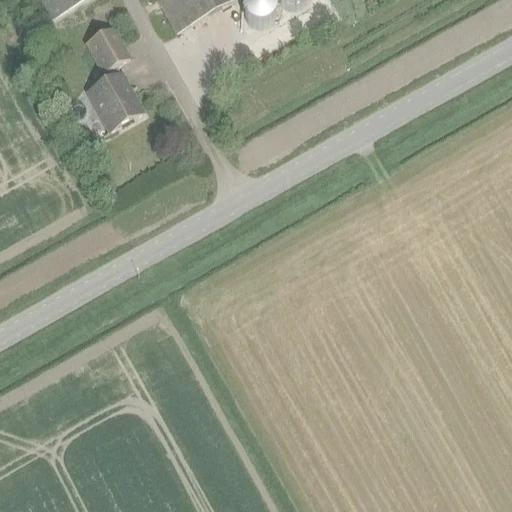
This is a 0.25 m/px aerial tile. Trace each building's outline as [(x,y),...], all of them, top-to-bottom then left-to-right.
[(38,0),(54,28),(103,0),(38,0)] [(156,0),(178,38),(245,0),(156,0)] [(243,16),(243,18),(243,19),(244,20),(244,22),(244,23),(245,24),(246,25),(246,26),(247,28),(248,29),(249,30),(250,30),(251,31),(253,32),(254,32),(255,33),(256,33),(258,33),(259,34),(260,34),(261,34),(263,34),(264,33),(265,33),(266,32),(268,32),(269,31),(270,31),(271,30),(272,29),(273,28),(274,27),(275,25),(276,24),(276,23),(277,22),(277,21),(277,19),(277,18),(277,17),(277,16),(277,14),(277,13),(277,12),(276,10),(276,9),(275,8),(274,7),(273,6),(272,5),(271,4),(270,3),(269,2),(268,1),(267,1),(265,0),(264,0),(256,0),(255,0),(254,1),(253,1),(252,2),(250,3),(249,4),(248,5),(247,6),(246,7),(246,8),(245,9),(244,10),(244,11),(244,13),(243,14),(243,15),(243,16)] [(275,0),(275,1),(276,2),(276,3),(276,4),(277,5),(277,7),(278,8),(279,9),(280,10),(281,11),(282,12),(283,13),(284,13),(285,14),(286,14),(288,15),(289,15),(291,15),(292,16),(293,15),(295,15),(296,15),(297,15),(298,14),(299,14),(300,13),(301,13),(303,12),(304,11),(305,10),(306,9),(306,8),(307,7),(308,6),(308,4),(309,3),(309,2),(309,0),(275,0)] [(122,78),(118,71),(131,64),(114,34),(88,49),(104,79),(105,78),(109,85),(88,96),(111,137),(145,118),(122,78)]
